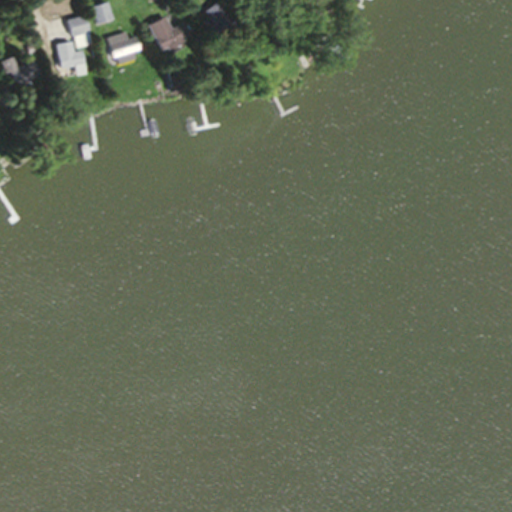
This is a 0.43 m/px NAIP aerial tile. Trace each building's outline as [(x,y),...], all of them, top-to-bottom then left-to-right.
[(231,19),(216,5),(204,17),(219,31),(231,19)] [(92,10),(97,29),(114,24),(109,6),(92,10)] [(77,53),(93,48),(84,20),(68,24),(77,53)] [(148,28),(159,55),(191,43),(184,27),(170,32),(166,22),(148,28)] [(130,43),(127,36),(107,44),(116,67),(143,57),(136,40),(130,43)] [(56,48),(60,74),(74,72),(75,80),(88,78),(84,55),(74,57),(73,46),(56,48)] [(17,70),(14,60),(1,65),(10,92),(40,82),(35,65),(17,70)]
